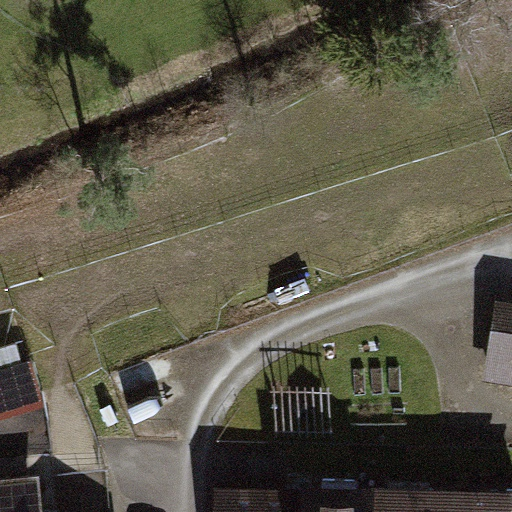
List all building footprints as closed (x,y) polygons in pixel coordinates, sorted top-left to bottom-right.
[(155,310),(98,330),(119,393),(176,374),(155,310)] [(511,312),(499,311),(488,390),(511,393),(511,312)] [(0,347),(0,407),(41,393),(22,339),(0,347)] [(35,511),(32,484),(0,487),(0,511),(35,511)] [(375,511),(376,497),(219,495),(218,511),(375,511)] [(376,497),(375,511),(423,511),(424,497),(376,497)] [(424,497),(423,511),(471,511),(472,498),(424,497)] [(511,511),(511,498),(472,498),(471,511),(511,511)]
